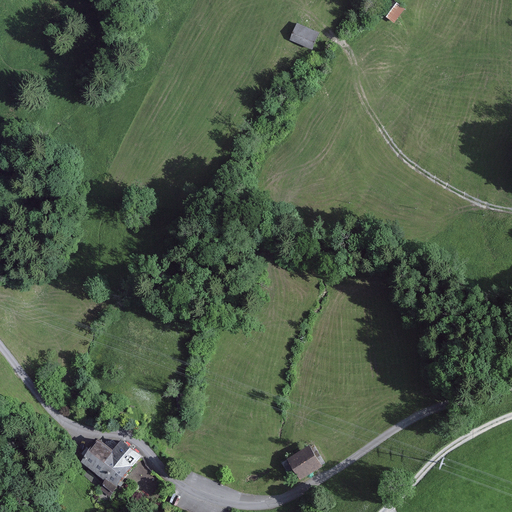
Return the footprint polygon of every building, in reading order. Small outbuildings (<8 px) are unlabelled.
[(402,3),(390,15),(399,23),(411,11),(402,3)] [(324,34),(300,24),(293,40),(317,50),(324,34)] [(187,397),(176,398),(177,411),(188,410),(187,397)] [(119,455),(102,443),(77,478),(112,503),(127,483),(140,465),(146,457),(127,444),(119,455)] [(312,448),(291,459),(302,477),(323,466),(312,448)] [(140,465),(127,483),(146,501),(160,484),(140,465)]
